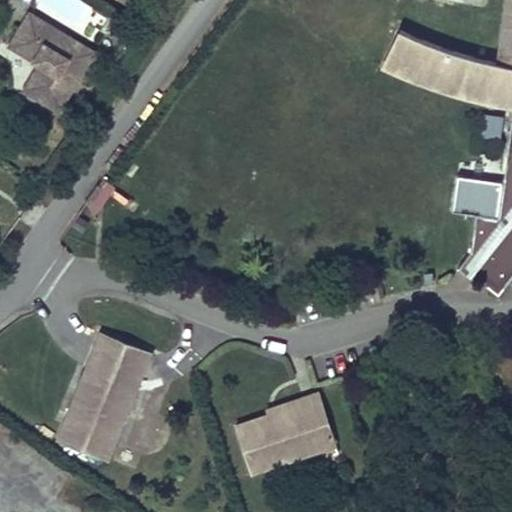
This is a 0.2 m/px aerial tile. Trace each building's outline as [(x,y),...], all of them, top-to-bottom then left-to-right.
[(511,0),(506,0),(497,61),(442,46),(400,29),(383,66),(437,87),(511,106),(511,117),(498,217),(476,213),(470,250),(458,266),(474,279),(476,276),(498,293),(511,275),(511,0)] [(59,110),(94,51),(29,12),(9,45),(34,60),(37,56),(42,59),(40,63),(24,89),(59,110)] [(484,112),(481,136),(500,139),(503,114),(484,112)] [(90,203),(102,186),(98,183),(86,200),(90,203)] [(108,457),(136,387),(120,380),(134,345),(100,332),(58,437),(108,457)] [(136,387),(150,352),(134,345),(120,380),(136,387)] [(336,444),(318,392),(300,397),(303,407),(271,418),(269,413),(268,413),(236,424),(252,472),(336,444)] [(271,418),(303,407),(300,397),(267,409),(268,413),(269,413),(271,418)]
